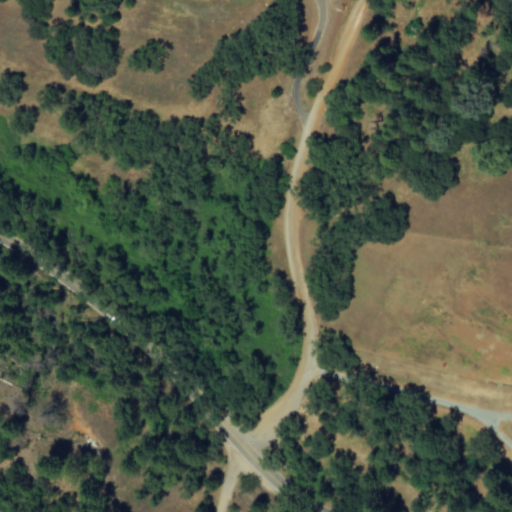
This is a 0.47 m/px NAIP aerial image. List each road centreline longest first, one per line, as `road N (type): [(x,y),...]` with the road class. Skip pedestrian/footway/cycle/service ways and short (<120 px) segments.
road 1 (residential): [(249,459),(304,388),(306,286),(291,232),(309,140),(361,0)]
road 2 (tertiary): [(0,234),(100,302),(249,459),(321,511)]
